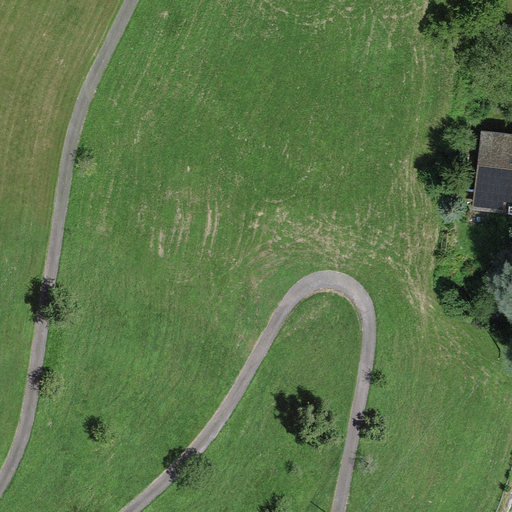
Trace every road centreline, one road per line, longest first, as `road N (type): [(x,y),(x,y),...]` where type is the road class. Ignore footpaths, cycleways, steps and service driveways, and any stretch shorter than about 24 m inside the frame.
road 1 (track): [(337,511),(369,340),(368,307),(356,288),(330,276),(290,298),(201,445),(130,511)]
road 2 (track): [(0,488),(31,409),(71,138),(131,0)]
